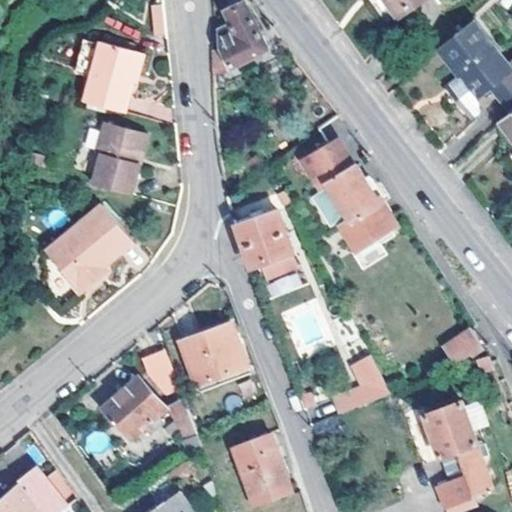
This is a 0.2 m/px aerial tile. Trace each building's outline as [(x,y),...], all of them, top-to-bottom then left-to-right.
[(221,48),(228,69),(267,51),(247,4),(241,0),(227,7),(225,13),(230,26),(217,30),(221,48)] [(387,0),(397,14),(416,0),(387,0)] [(450,38),(459,31),(449,18),(440,25),(450,38)] [(488,88),(507,114),(509,113),(511,109),(511,73),(476,24),(439,49),(456,73),(443,81),(461,106),(488,88)] [(214,75),(228,69),(221,48),(213,53),(214,75)] [(129,59),(89,53),(80,115),(123,122),(128,90),(125,90),(129,59)] [(125,90),(128,90),(131,91),(136,60),(129,59),(125,90)] [(511,110),(509,113),(498,123),(511,146),(511,110)] [(496,120),(498,123),(509,113),(507,114),(496,120)] [(340,115),(318,131),(325,142),(347,127),(340,115)] [(133,202),(137,173),(132,172),(137,138),(97,133),(91,166),(98,167),(94,196),(133,202)] [(132,172),(137,173),(142,139),(137,138),(132,172)] [(344,173),(351,169),(335,144),(328,148),(344,173)] [(374,206),(380,203),(356,166),(351,169),(344,173),(328,148),(304,164),(320,190),(328,185),(349,218),(342,224),(357,249),(389,228),(384,221),(374,206)] [(374,206),(384,221),(393,214),(384,200),(380,203),(374,206)] [(101,271),(104,275),(110,271),(107,265),(138,241),(108,206),(51,253),(80,289),(101,271)] [(253,221),(263,217),(261,210),(250,214),(253,221)] [(263,217),(253,221),(240,225),(253,266),(293,254),(280,211),(263,217)] [(101,271),(80,289),(83,293),(104,275),(101,271)] [(265,283),(270,299),(303,287),(298,272),(265,283)] [(251,369),(235,324),(186,340),(200,385),(251,369)] [(434,354),(443,371),(471,356),(461,337),(434,354)] [(159,398),(180,389),(163,348),(142,356),(159,398)] [(473,379),(485,374),(479,363),(468,368),(473,379)] [(202,449),(199,441),(185,396),(167,407),(141,378),(106,408),(109,412),(104,416),(115,429),(119,425),(133,440),(135,439),(140,445),(166,424),(161,417),(174,408),(188,456),(202,449)] [(333,418),(359,409),(352,391),(327,401),(333,418)] [(472,429),(486,426),(482,402),(467,404),(472,429)] [(459,480),(434,491),(442,511),(491,491),(455,406),(418,421),(435,461),(449,456),(459,480)] [(272,432),(235,445),(256,506),(294,493),(272,432)] [(43,511),(60,511),(78,499),(56,467),(45,475),(39,467),(20,481),(22,484),(43,511)] [(43,511),(22,484),(0,500),(0,511),(43,511)] [(192,511),(181,495),(154,511),(192,511)]
